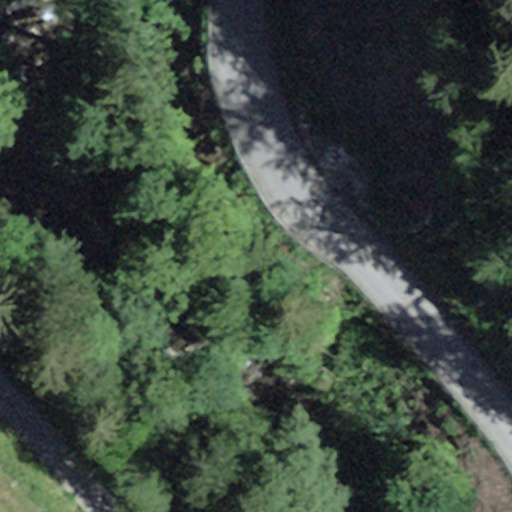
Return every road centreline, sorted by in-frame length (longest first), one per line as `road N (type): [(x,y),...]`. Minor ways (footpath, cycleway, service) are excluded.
road 1 (tertiary): [(511,431),(288,180),(253,111),(240,0)]
road 2 (unclassified): [(0,382),(109,511)]
